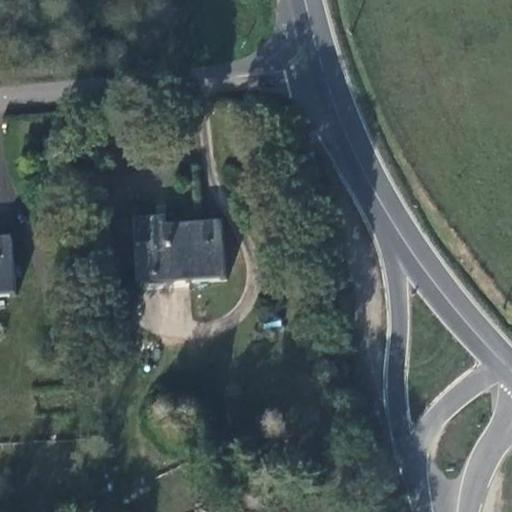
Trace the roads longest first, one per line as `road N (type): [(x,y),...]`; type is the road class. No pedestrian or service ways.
road 1 (unclassified): [(320,74),(302,69),(0,98)]
road 2 (tertiary): [(392,230),(402,456)]
road 3 (secondary): [(320,74),(392,230)]
road 4 (secondary): [(392,230),(497,358)]
road 5 (tertiary): [(497,358),(402,456)]
